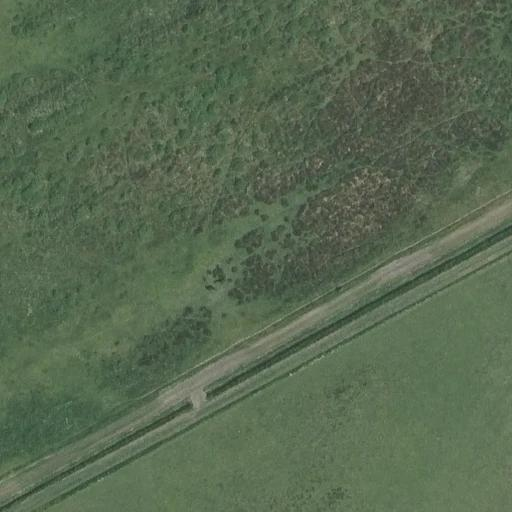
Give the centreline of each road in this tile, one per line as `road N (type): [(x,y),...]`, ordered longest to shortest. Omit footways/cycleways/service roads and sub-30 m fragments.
road 1 (track): [(0,491),(511,209)]
road 2 (track): [(24,511),(511,242)]
